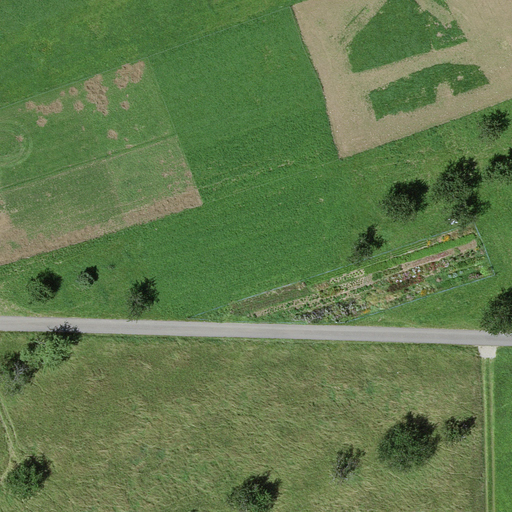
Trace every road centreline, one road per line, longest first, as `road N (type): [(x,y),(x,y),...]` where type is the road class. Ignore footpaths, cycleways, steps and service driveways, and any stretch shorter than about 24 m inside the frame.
road 1 (unclassified): [(511,339),(0,323)]
road 2 (track): [(483,338),(476,362),(481,511)]
